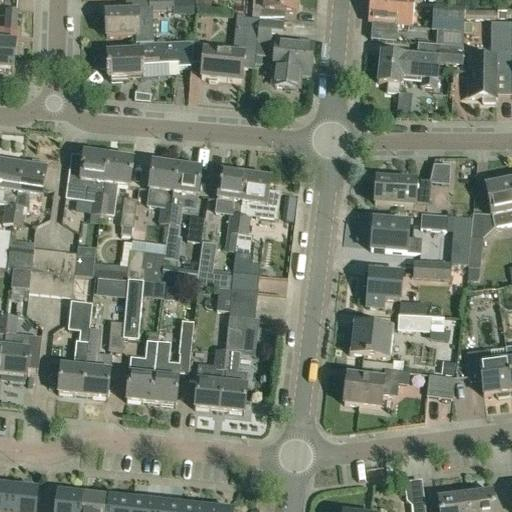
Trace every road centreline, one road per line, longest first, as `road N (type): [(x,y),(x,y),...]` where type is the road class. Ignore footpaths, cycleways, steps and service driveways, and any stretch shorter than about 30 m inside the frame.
road 1 (residential): [(294,459),(327,142)]
road 2 (residential): [(294,459),(93,436),(43,452),(0,447)]
road 3 (residential): [(327,142),(91,122),(52,111)]
road 4 (residential): [(294,459),(511,436)]
road 5 (residential): [(327,142),(511,140)]
road 6 (residential): [(327,142),(339,0)]
